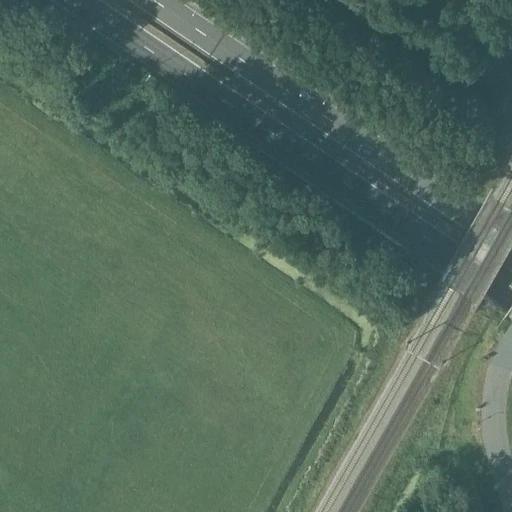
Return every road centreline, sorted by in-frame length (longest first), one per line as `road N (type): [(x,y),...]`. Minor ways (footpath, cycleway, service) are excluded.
road 1 (trunk): [(74,0),(511,298)]
road 2 (trunk): [(511,247),(151,0)]
road 3 (unclassified): [(511,484),(494,419),(501,366),(511,348)]
